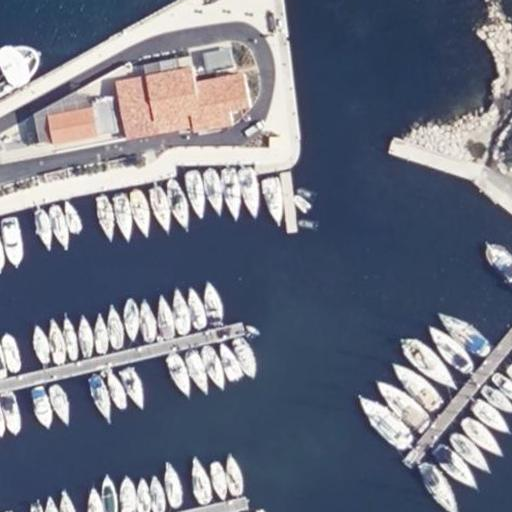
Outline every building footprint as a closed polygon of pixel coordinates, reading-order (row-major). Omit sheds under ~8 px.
[(217,13),(207,19),(211,25),(221,19),(217,13)] [(192,67),(115,83),(125,137),(191,124),(190,116),(201,113),(195,81),(192,67)] [(232,128),(229,111),(250,106),(243,71),(195,81),(201,113),(190,116),(191,124),(193,135),(232,128)] [(111,96),(92,100),(99,134),(117,131),(111,96)] [(92,107),(46,116),(51,144),(98,135),(92,107)]
